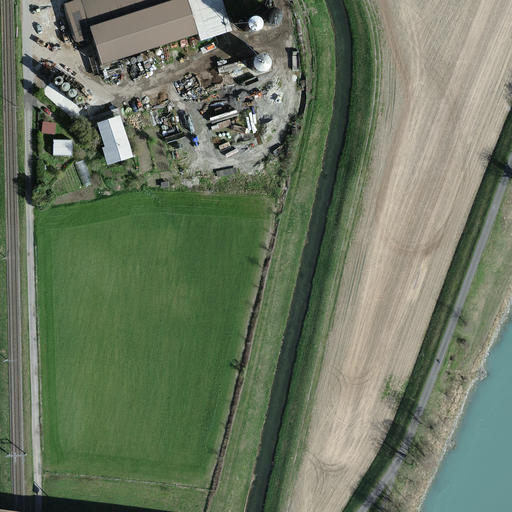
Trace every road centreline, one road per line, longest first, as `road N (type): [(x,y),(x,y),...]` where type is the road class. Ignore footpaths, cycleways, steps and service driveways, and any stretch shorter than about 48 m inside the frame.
road 1 (track): [(364,0),(375,31),(373,109),(284,511)]
road 2 (track): [(28,49),(40,511)]
road 3 (track): [(511,163),(380,511)]
